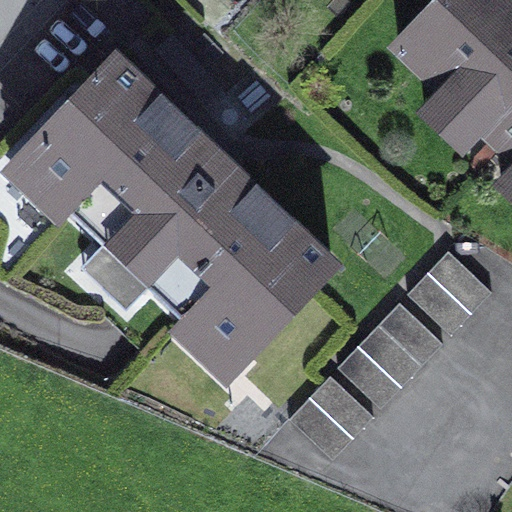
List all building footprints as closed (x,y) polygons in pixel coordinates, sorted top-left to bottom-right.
[(511,0),(445,0),(400,47),(511,154),(511,0)] [(210,147),(119,61),(11,175),(59,220),(67,212),(185,323),(198,309),(245,354),(271,327),(276,331),(313,291),(309,287),(332,263),(243,178),(232,190),(199,158),(210,147)] [(451,253),(409,296),(453,337),(494,294),(451,253)] [(400,305),(338,369),(380,410),(443,347),(400,305)] [(376,418),(331,378),(291,422),(336,462),(376,418)]
